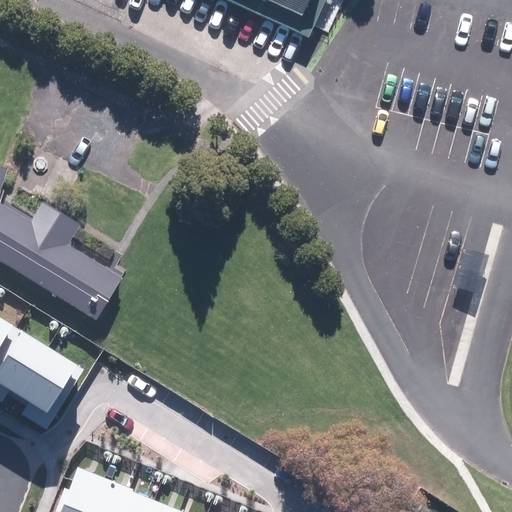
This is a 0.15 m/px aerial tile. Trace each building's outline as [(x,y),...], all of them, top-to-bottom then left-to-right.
[(223,0),(308,39),(326,0),(223,0)] [(5,167),(0,165),(0,194),(0,195),(8,168),(5,167)] [(31,222),(0,203),(0,260),(96,319),(122,278),(67,244),(78,225),(43,204),(31,222)] [(0,364),(21,331),(0,318),(0,364)] [(57,352),(22,330),(0,365),(0,398),(10,405),(18,392),(29,398),(57,352)] [(89,372),(57,352),(29,398),(39,405),(31,416),(53,430),(89,372)] [(91,511),(105,477),(78,467),(69,490),(65,489),(55,511),(91,511)] [(131,487),(105,477),(91,511),(121,511),(130,491),(131,487)] [(150,511),(155,500),(130,491),(121,511),(150,511)] [(180,511),(181,510),(155,500),(150,511),(180,511)]
